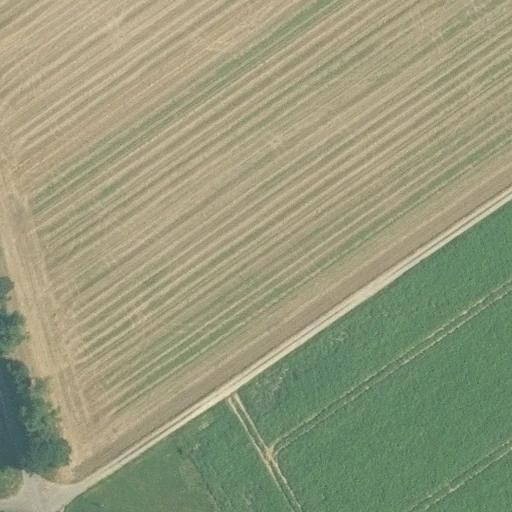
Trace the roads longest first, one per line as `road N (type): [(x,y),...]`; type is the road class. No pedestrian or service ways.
road 1 (track): [(40,509),(73,495),(511,193)]
road 2 (track): [(40,509),(0,379)]
